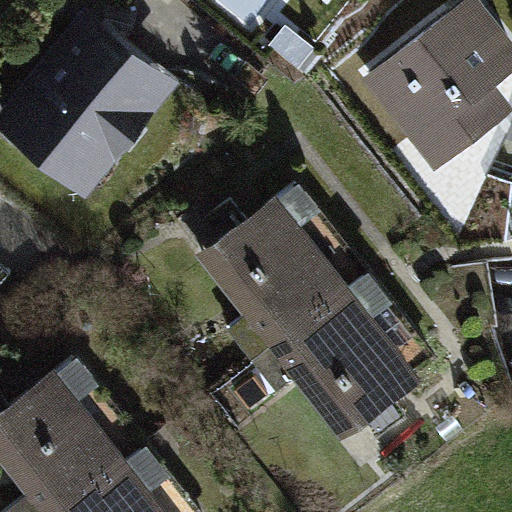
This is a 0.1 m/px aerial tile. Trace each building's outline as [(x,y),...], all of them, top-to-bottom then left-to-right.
[(184,73),(91,0),(90,0),(1,113),(94,186),(184,73)] [(511,66),(511,25),(492,0),(459,0),(370,70),(440,159),(511,102),(511,88),(501,75),(511,66)] [(205,248),(275,338),(370,263),(300,174),(205,248)] [(275,338),(345,427),(440,353),(370,263),(275,338)] [(0,408),(0,444),(55,511),(62,511),(149,441),(74,348),(0,408)] [(62,511),(208,511),(149,441),(62,511)]
